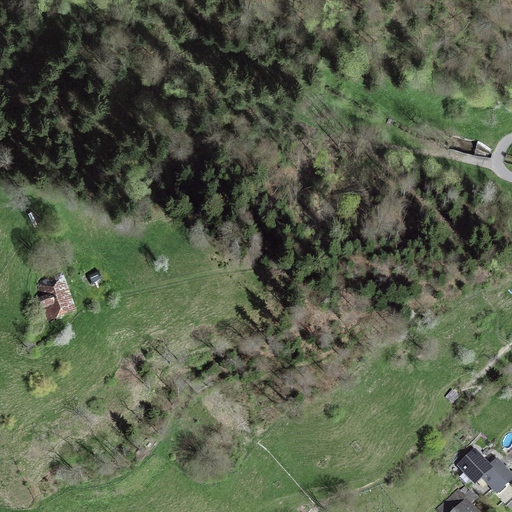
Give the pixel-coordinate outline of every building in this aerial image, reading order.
[(98,271),(88,275),(92,285),(102,280),(98,271)] [(56,276),(39,282),(37,290),(47,316),(69,307),(56,276)] [(475,483),(482,476),(489,469),(475,453),(460,466),(475,483)] [(511,478),(497,462),(489,469),(482,476),(497,492),(511,478)] [(462,498),(469,506),(477,499),(470,490),(462,498)] [(437,511),(438,511),(472,511),(464,504),(460,508),(451,498),(437,511)]
